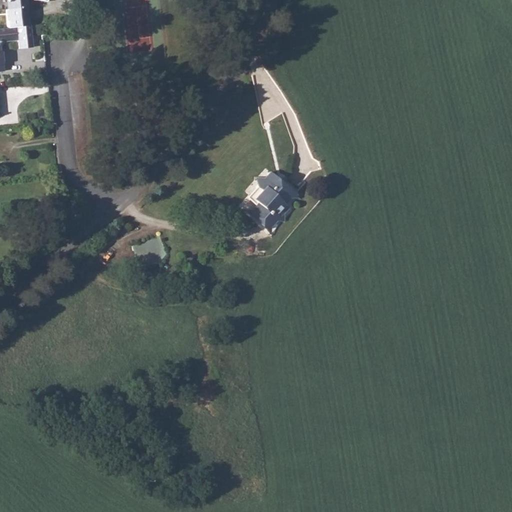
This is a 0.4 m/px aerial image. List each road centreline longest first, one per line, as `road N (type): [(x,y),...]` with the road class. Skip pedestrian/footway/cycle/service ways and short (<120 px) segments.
road 1 (unclassified): [(111,219),(172,165),(260,47),(279,0)]
road 2 (unclassified): [(111,219),(69,177),(68,54)]
road 3 (unclassified): [(0,318),(111,219)]
